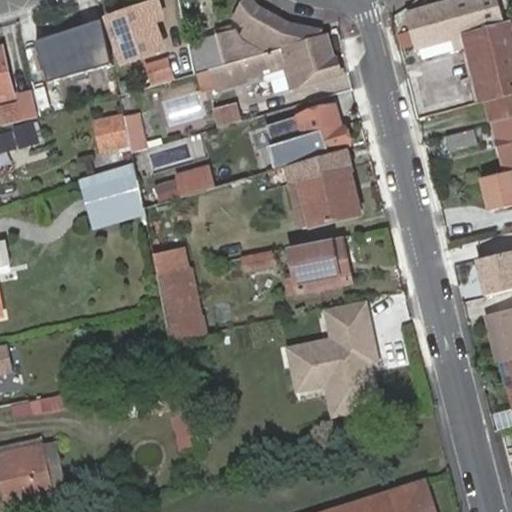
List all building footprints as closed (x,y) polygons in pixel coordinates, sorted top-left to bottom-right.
[(262,55),(321,38),(322,31),(290,25),(258,8),(250,0),(245,0),(234,20),(247,28),(239,41),(262,55)] [(482,102),(482,104),(488,102),(511,95),(511,24),(504,26),(496,0),(459,0),(457,1),(408,14),(418,51),(448,43),(452,54),(452,59),(461,56),(460,52),(462,51),(467,50),(474,76),(482,102)] [(163,22),(159,5),(109,21),(123,66),(164,53),(155,25),(163,22)] [(35,41),(48,84),(98,70),(84,27),(35,41)] [(247,62),(251,75),(261,72),(269,70),(270,72),(285,68),(292,89),(341,75),(336,58),(334,59),(327,39),(247,62)] [(238,61),(262,55),(239,41),(234,44),(238,61)] [(197,72),(222,65),(219,48),(209,50),(208,42),(193,46),(197,72)] [(219,48),(222,65),(238,61),(234,44),(219,48)] [(462,51),(477,105),(482,104),(482,102),(474,76),(467,50),(462,51)] [(0,51),(0,102),(13,99),(3,51),(0,51)] [(247,62),(238,64),(243,78),(251,75),(247,62)] [(145,69),(150,84),(170,78),(166,63),(145,69)] [(210,73),(215,91),(245,84),(243,78),(238,64),(210,73)] [(261,72),(264,83),(271,82),(275,94),(292,89),(285,68),(270,72),(269,70),(261,72)] [(39,94),(46,115),(62,110),(56,90),(39,94)] [(0,106),(0,125),(1,128),(36,120),(29,92),(16,95),(18,102),(0,106)] [(168,126),(203,117),(197,92),(161,101),(168,126)] [(511,95),(488,102),(494,126),(511,121),(511,95)] [(241,101),(217,108),(223,129),(247,122),(241,101)] [(335,105),(266,129),(272,147),(268,149),(275,169),(310,158),(350,145),(345,126),(341,127),(335,105)] [(123,119),(96,125),(102,152),(128,146),(123,119)] [(511,121),(494,126),(505,171),(511,169),(511,121)] [(470,131),(443,138),(447,153),(473,145),(470,131)] [(158,170),(207,153),(201,135),(152,151),(158,170)] [(351,171),(346,151),(289,168),(301,230),(359,217),(348,171),(351,171)] [(133,165),(84,180),(87,194),(136,179),(133,165)] [(208,172),(178,181),(183,199),(214,190),(208,172)] [(511,172),(482,180),(490,212),(511,207),(511,172)] [(136,179),(87,194),(94,217),(141,203),(136,179)] [(141,203),(94,217),(99,230),(144,217),(141,203)] [(341,240),(340,240),(333,242),(338,263),(345,262),(341,240)] [(333,242),(288,250),(294,282),(287,284),(290,298),(350,286),(345,262),(338,263),(333,242)] [(0,245),(0,319),(2,319),(0,308),(0,270),(9,269),(4,245),(0,245)] [(511,250),(474,259),(482,295),(511,288),(511,250)] [(183,252),(153,257),(157,277),(187,271),(183,252)] [(274,267),(271,254),(241,260),(244,273),(274,267)] [(157,277),(171,343),(207,336),(192,270),(187,271),(157,277)] [(365,306),(327,313),(332,340),(286,349),(295,396),(323,391),(329,421),(385,411),(365,306)] [(511,314),(489,321),(500,365),(511,361),(511,314)] [(261,326),(219,333),(230,401),(272,395),(261,326)] [(10,346),(0,348),(0,376),(16,373),(10,346)] [(178,376),(122,386),(127,418),(184,408),(178,376)] [(103,390),(15,407),(17,420),(91,406),(93,417),(108,414),(103,390)] [(254,452),(316,430),(307,404),(245,426),(254,452)] [(37,447),(0,455),(0,486),(6,511),(49,501),(47,489),(51,488),(44,457),(39,458),(37,447)] [(341,511),(431,511),(423,486),(341,511)]
